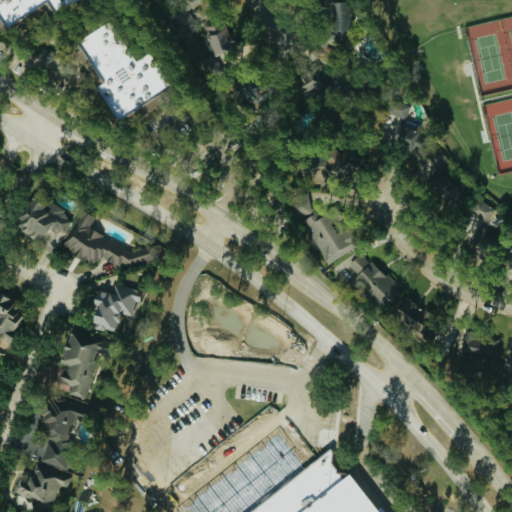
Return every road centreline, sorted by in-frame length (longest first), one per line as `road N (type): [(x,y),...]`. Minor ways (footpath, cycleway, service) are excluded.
road 1 (secondary): [(0,122),(204,243),(267,291),(378,387),(485,511)]
road 2 (residential): [(0,458),(56,306),(45,281),(0,251)]
road 3 (residential): [(511,302),(484,300),(431,266),(376,198)]
road 4 (secondary): [(402,364),(295,268)]
road 5 (secondary): [(222,216),(116,151)]
